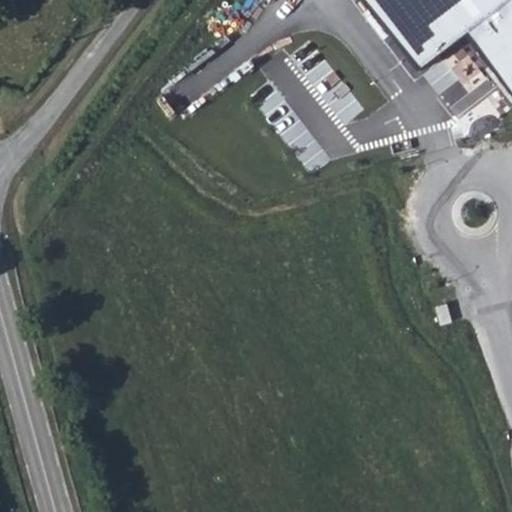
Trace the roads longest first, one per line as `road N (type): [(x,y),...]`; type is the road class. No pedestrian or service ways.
road 1 (unclassified): [(136,0),(37,132),(0,164)]
road 2 (secondary): [(0,306),(55,511)]
road 3 (residential): [(485,168),(456,172),(432,205),(447,244),(487,253)]
